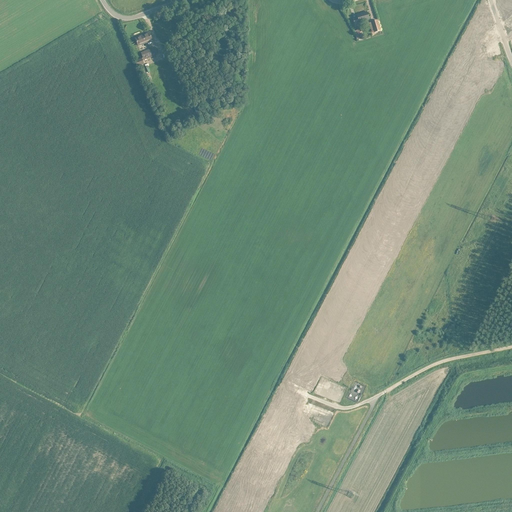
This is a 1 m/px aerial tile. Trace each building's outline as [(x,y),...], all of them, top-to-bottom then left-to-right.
[(357,18),(353,19),(355,25),(359,24),(359,23),(369,20),(367,12),(357,15),(357,18)] [(371,22),(371,23),(374,33),(380,31),(377,21),(371,22)] [(149,33),(135,38),(138,46),(152,40),(149,33)] [(141,53),(143,58),(148,57),(148,58),(157,55),(156,53),(157,53),(155,47),(141,53)] [(142,59),(135,62),(137,67),(144,64),(142,59)]
